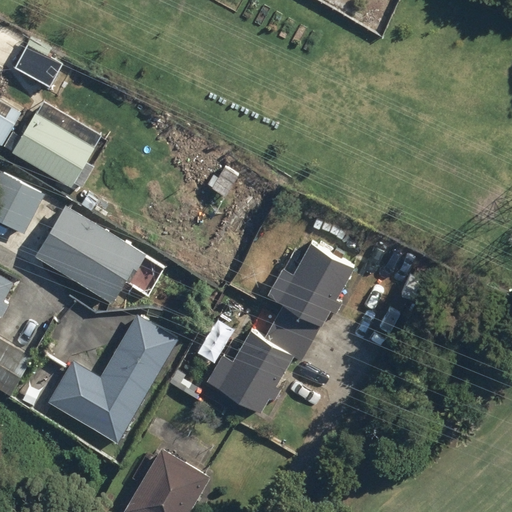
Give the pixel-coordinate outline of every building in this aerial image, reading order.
[(62,59),(24,40),(10,67),(48,86),(62,59)] [(145,107),(114,88),(105,103),(136,122),(145,107)] [(34,97),(5,144),(70,186),(100,140),(34,97)] [(0,223),(22,234),(42,191),(0,171),(0,223)] [(165,265),(144,252),(61,202),(29,254),(109,303),(122,281),(147,296),(165,265)] [(301,361),(318,327),(352,265),(306,241),(289,274),(279,269),(264,299),(278,306),(262,336),(244,327),(228,359),(217,354),(200,388),(258,418),(291,355),(301,361)] [(0,318),(10,300),(3,296),(12,281),(0,274),(0,318)] [(136,313),(100,377),(70,361),(46,404),(92,430),(116,444),(177,337),(136,313)] [(31,356),(0,338),(0,386),(11,393),(31,356)] [(122,510),(124,511),(187,511),(208,475),(158,447),(122,510)] [(111,511),(116,511),(130,486),(111,476),(97,504),(111,511)]
